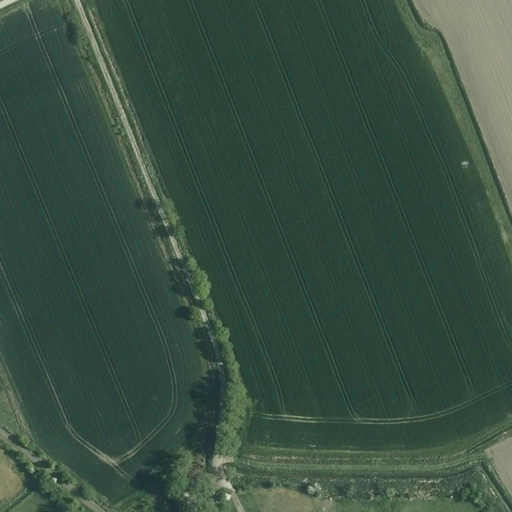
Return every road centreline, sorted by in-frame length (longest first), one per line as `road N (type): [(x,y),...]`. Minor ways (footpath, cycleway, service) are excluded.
road 1 (track): [(210,511),(222,370),(75,0)]
road 2 (track): [(216,457),(428,461),(511,441)]
